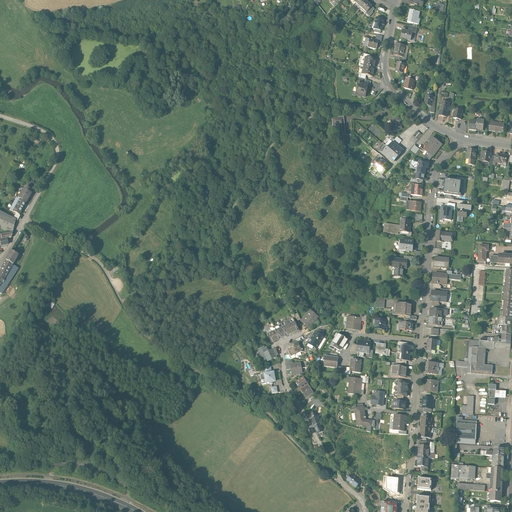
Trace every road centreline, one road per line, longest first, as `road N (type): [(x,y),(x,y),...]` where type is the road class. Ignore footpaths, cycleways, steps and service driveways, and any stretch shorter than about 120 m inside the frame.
road 1 (track): [(338,481),(264,411),(137,327),(99,262),(25,219)]
road 2 (track): [(389,85),(370,104),(327,109),(279,138),(203,253),(121,300)]
road 3 (residential): [(364,511),(338,481),(285,379),(283,348),(297,339)]
road 4 (residential): [(422,328),(434,169),(458,135)]
road 5 (unclassified): [(0,116),(46,133),(57,151),(0,256)]
road 6 (residential): [(406,511),(421,342)]
road 7 (residential): [(458,135),(389,85),(394,4)]
road 8 (primary): [(138,511),(86,489),(0,483)]
